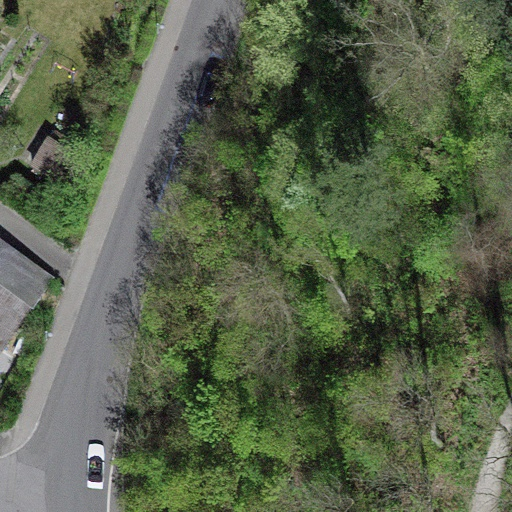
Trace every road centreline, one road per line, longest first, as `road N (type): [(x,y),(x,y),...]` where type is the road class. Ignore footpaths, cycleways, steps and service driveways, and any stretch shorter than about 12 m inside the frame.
road 1 (residential): [(79,511),(88,380),(219,0)]
road 2 (track): [(511,379),(476,511)]
